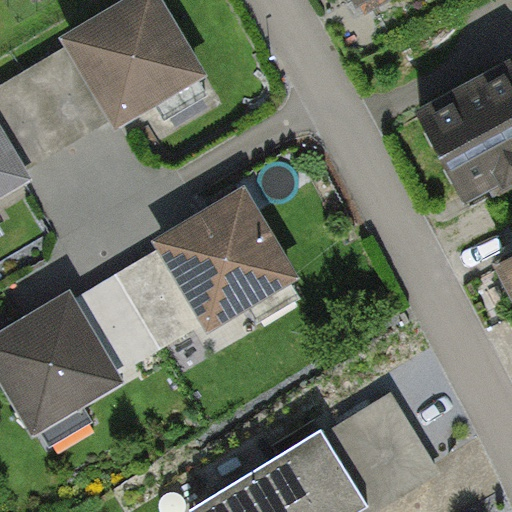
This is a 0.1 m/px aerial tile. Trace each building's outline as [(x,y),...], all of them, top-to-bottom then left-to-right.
[(199,70),(156,0),(132,0),(63,42),(68,49),(25,75),(66,144),(111,117),(113,122),(199,70)] [(511,71),(507,61),(418,106),(466,199),(511,175),(511,71)] [(22,170),(66,144),(25,75),(0,89),(0,192),(27,177),(22,170)] [(292,275),(243,194),(156,246),(161,254),(118,280),(159,348),(203,322),(206,326),(292,275)] [(511,259),(499,267),(511,290),(511,259)] [(115,375),(159,348),(118,280),(70,308),(65,300),(0,338),(0,368),(38,430),(119,381),(115,375)] [(387,511),(448,474),(397,393),(324,439),(318,430),(190,510),(190,511),(387,511)]
